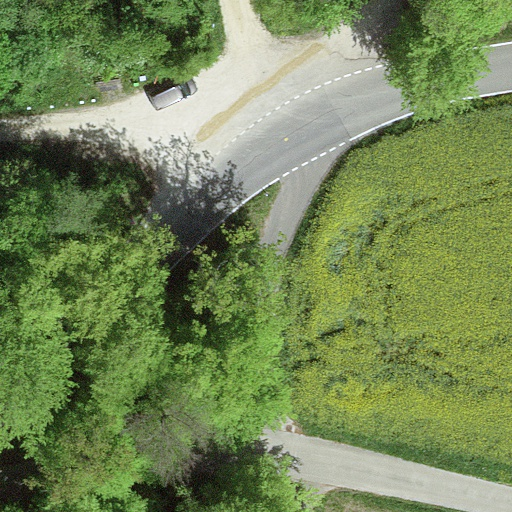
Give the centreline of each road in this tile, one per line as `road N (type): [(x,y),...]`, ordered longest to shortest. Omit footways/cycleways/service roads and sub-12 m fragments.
road 1 (tertiary): [(0,394),(314,115),(511,79)]
road 2 (track): [(246,169),(164,132),(91,124),(0,140)]
road 3 (track): [(234,0),(314,115)]
road 4 (track): [(389,0),(314,115)]
